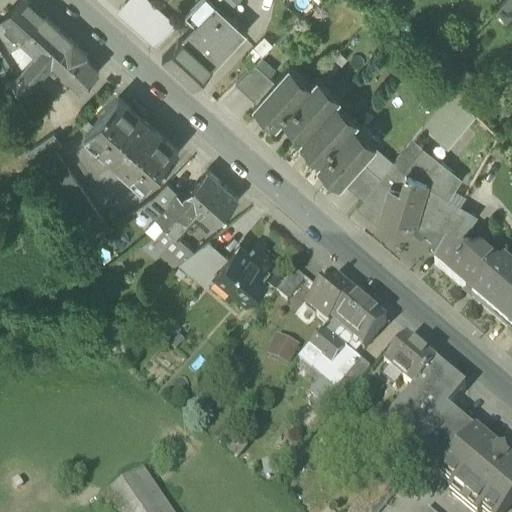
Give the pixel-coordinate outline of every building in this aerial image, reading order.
[(21,0),(2,22),(23,42),(25,44),(36,33),(28,26),(41,12),(27,0),(21,0)] [(156,41),(168,29),(135,0),(127,0),(120,8),(156,41)] [(174,23),(147,0),(135,0),(168,29),(174,23)] [(202,0),(186,17),(194,26),(196,23),(198,25),(217,5),(217,4),(228,14),(232,10),(230,9),(238,0),(202,0)] [(511,0),(507,0),(496,12),(507,22),(511,16),(511,0)] [(398,3),(383,9),(389,22),(403,16),(398,3)] [(162,59),(194,88),(194,87),(197,84),(247,32),(228,14),(217,4),(217,5),(198,25),(196,23),(194,26),(185,36),(184,35),(162,59)] [(22,96),(54,61),(72,41),(48,19),(41,12),(28,26),(36,33),(25,44),(37,54),(23,70),(13,81),(21,94),(22,96)] [(11,50),(23,42),(2,22),(0,23),(0,28),(3,32),(0,34),(0,35),(1,37),(7,43),(11,50)] [(86,54),(72,41),(54,61),(82,88),(86,85),(90,81),(99,72),(83,57),(86,54)] [(11,50),(7,43),(0,50),(0,71),(5,68),(13,81),(23,70),(11,50)] [(429,75),(414,60),(400,76),(415,90),(429,75)] [(463,60),(444,68),(451,84),(470,75),(463,60)] [(235,84),(256,102),(275,81),(256,64),(235,84)] [(283,118),(305,137),(333,105),(336,101),(337,100),(320,86),(324,82),(318,77),(312,84),(307,80),(303,84),(287,70),(291,66),(290,64),(275,81),(256,102),(254,105),(277,125),(283,118)] [(303,84),(307,80),(291,66),(287,70),(303,84)] [(21,94),(13,81),(6,84),(15,98),(21,94)] [(341,96),(324,82),(320,86),(337,100),(341,96)] [(475,113),(452,91),(428,120),(446,135),(441,141),(440,142),(446,147),(475,113)] [(84,135),(145,189),(177,152),(117,99),(84,135)] [(353,116),(336,101),(333,105),(349,120),(353,116)] [(349,120),(333,105),(305,137),(301,141),(322,160),(318,164),(341,185),(343,182),(362,161),(376,146),(377,145),(375,143),(371,147),(355,133),(359,129),(355,125),(358,121),(353,116),(349,120)] [(423,126),(441,141),(446,135),(428,120),(423,126)] [(375,143),(359,129),(355,133),(371,147),(375,143)] [(394,162),(381,178),(376,183),(390,191),(395,172),(426,182),(425,186),(448,199),(454,190),(461,178),(412,139),(394,162)] [(394,162),(376,146),(362,161),(381,178),(394,162)] [(79,233),(89,245),(109,230),(56,151),(34,166),(79,233)] [(343,182),(363,200),(376,183),(381,178),(362,161),(343,182)] [(182,198),(191,207),(203,193),(207,197),(219,182),(206,171),(183,197),(182,198)] [(395,172),(390,191),(379,225),(410,235),(425,186),(426,182),(395,172)] [(238,199),(219,182),(207,197),(203,193),(191,207),(196,211),(193,214),(200,221),(203,218),(211,225),(223,215),(238,199)] [(154,218),(167,204),(177,192),(167,183),(153,198),(127,216),(143,230),(154,218)] [(376,183),(363,200),(358,206),(379,225),(390,191),(376,183)] [(448,199),(425,186),(410,235),(422,238),(434,248),(440,242),(460,206),(448,199)] [(466,196),(454,190),(448,199),(460,206),(466,196)] [(183,197),(177,192),(167,204),(177,213),(186,221),(193,214),(196,211),(191,207),(182,198),(183,197)] [(167,204),(154,218),(143,230),(153,239),(164,227),(173,236),(175,234),(186,221),(177,213),(167,204)] [(477,215),(460,206),(440,242),(434,248),(431,253),(440,261),(462,234),(463,235),(477,215)] [(153,239),(178,262),(193,251),(175,234),(173,236),(164,227),(153,239)] [(434,267),(473,300),(499,266),(487,256),(483,260),(460,240),(464,236),(463,235),(462,234),(440,261),(434,267)] [(483,260),(487,256),(464,236),(460,240),(483,260)] [(180,263),(206,285),(214,275),(228,258),(209,242),(180,263)] [(214,275),(247,302),(272,273),(257,261),(260,258),(251,251),(249,253),(239,245),(228,258),(214,275)] [(503,262),(511,270),(511,264),(505,259),(503,262)] [(511,270),(503,262),(499,266),(473,300),(511,333),(511,270)] [(277,293),(288,302),(305,282),(294,273),(277,293)] [(315,317),(327,328),(331,323),(353,297),(331,278),(306,306),(317,315),(315,317)] [(353,297),(331,323),(353,342),(363,350),(385,324),(353,297)] [(321,361),(321,362),(330,369),(345,351),(353,342),(331,323),(327,328),(308,350),(321,361)] [(290,365),(300,345),(276,334),(267,355),(290,365)] [(413,392),(414,393),(436,366),(406,341),(384,368),(413,392)] [(298,362),(311,373),(321,362),(321,361),(308,350),(298,362)] [(360,364),(345,351),(330,369),(321,362),(311,373),(320,381),(336,394),(360,364)] [(336,394),(344,401),(354,389),(369,371),(360,364),(336,394)] [(423,468),(437,480),(439,478),(475,435),(447,412),(465,390),(436,366),(414,393),(413,392),(380,431),(420,465),(418,468),(421,470),(423,468)] [(325,406),(336,394),(320,381),(310,393),(325,406)] [(505,511),(511,504),(511,466),(475,435),(439,478),(443,474),(455,485),(452,489),(448,493),(449,494),(453,489),(479,511),(482,511),(484,509),(487,511),(505,511)] [(113,511),(171,511),(144,472),(115,491),(104,499),(113,511)] [(349,511),(380,511),(401,488),(383,472),(349,511)]
